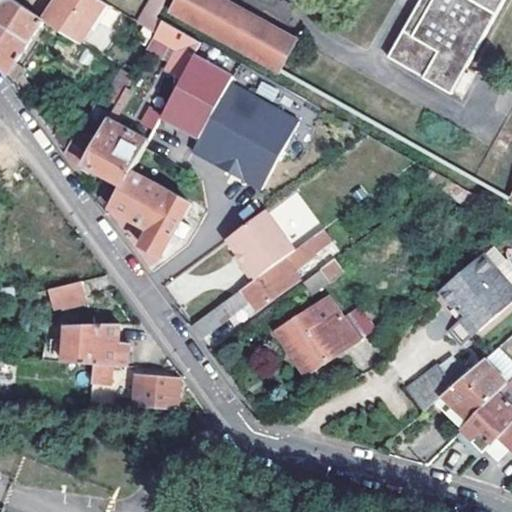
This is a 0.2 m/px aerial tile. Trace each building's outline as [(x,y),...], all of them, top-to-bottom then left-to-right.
[(0,60),(11,76),(46,22),(43,20),(12,0),(4,0),(0,6),(0,60)] [(46,22),(84,45),(110,7),(98,0),(56,0),(43,20),(46,22)] [(154,0),(139,27),(156,37),(166,19),(161,17),(169,0),(154,0)] [(178,0),(171,14),(279,75),(300,38),(232,0),(178,0)] [(433,0),(398,66),(453,98),(507,0),(433,0)] [(172,81),(180,85),(196,56),(197,54),(204,41),(166,19),(156,37),(154,40),(177,53),(170,67),(178,72),(172,81)] [(197,54),(206,59),(213,47),(204,41),(197,54)] [(180,85),(163,118),(201,139),(232,83),(235,77),(196,56),(180,85)] [(236,77),(250,86),(258,72),(244,64),(236,77)] [(56,138),(81,172),(85,166),(111,121),(135,78),(123,71),(102,110),(96,107),(85,126),(71,118),(56,138)] [(16,84),(27,96),(32,91),(29,88),(33,85),(26,77),(16,84)] [(201,139),(194,151),(231,172),(263,190),(301,122),(232,83),(201,139)] [(290,90),(282,103),(321,124),(328,111),(290,90)] [(318,129),(354,148),(363,131),(328,111),(321,124),(318,129)] [(162,119),(152,113),(145,125),(155,131),(162,119)] [(111,121),(85,166),(125,188),(134,171),(139,162),(145,150),(150,142),(111,121)] [(0,167),(25,166),(0,134),(0,167)] [(139,162),(147,166),(154,155),(145,150),(139,162)] [(125,188),(113,210),(144,228),(150,231),(172,192),(134,171),(125,188)] [(435,188),(452,198),(459,185),(447,178),(435,188)] [(142,246),(163,257),(175,235),(193,204),(172,192),(150,231),(142,246)] [(297,251),(268,212),(229,241),(241,256),(237,258),(256,283),(297,251)] [(325,231),(297,251),(256,283),(194,328),(202,339),(251,303),(259,313),(300,281),(294,273),(334,243),(325,231)] [(511,286),(485,255),(441,293),(455,309),(458,306),(468,318),(451,332),(463,347),(511,306),(511,286)] [(336,259),(301,280),(311,295),(345,273),(336,259)] [(0,300),(16,298),(15,279),(0,280),(0,300)] [(49,290),(55,312),(88,304),(83,282),(49,290)] [(281,333),(311,377),(364,341),(332,298),(281,333)] [(122,326),(69,326),(64,363),(98,365),(113,365),(127,366),(130,350),(131,344),(120,344),(122,326)] [(98,365),(97,405),(111,406),(113,365),(98,365)] [(410,393),(424,412),(455,386),(440,367),(410,393)] [(440,406),(466,429),(501,395),(491,385),(496,379),(490,373),(484,379),(474,370),(440,406)] [(138,374),(135,407),(179,410),(180,377),(138,374)] [(466,429),(458,437),(462,441),(471,450),(476,444),(485,452),(511,423),(511,405),(501,395),(466,429)] [(511,423),(485,452),(495,462),(511,446),(511,423)]
